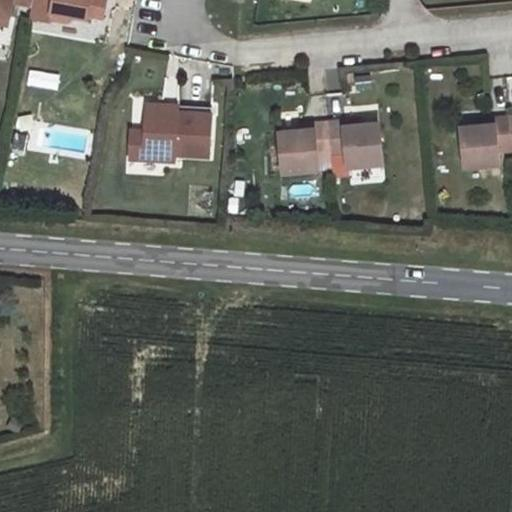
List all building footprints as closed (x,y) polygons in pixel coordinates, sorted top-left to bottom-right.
[(0,0),(0,14),(10,16),(13,1),(12,0),(0,0)] [(104,18),(107,0),(33,0),(33,4),(30,18),(50,22),(51,20),(68,23),(74,17),(89,20),(90,16),(104,18)] [(0,23),(8,25),(10,16),(0,14),(0,23)] [(211,115),(211,108),(146,105),(146,111),(211,115)] [(209,157),(211,115),(146,111),(145,132),(144,153),(159,154),(159,161),(174,161),(175,155),(209,157)] [(500,165),(499,151),(511,150),(511,135),(510,118),(494,119),(495,125),(480,126),(461,128),(465,169),(500,165)] [(383,165),(379,124),(361,126),(346,127),(345,121),(329,123),(332,155),(334,169),(334,177),(349,176),(348,168),(383,165)] [(332,155),(329,123),(313,124),(314,130),(299,131),(280,133),(284,174),(320,170),(318,156),(332,155)] [(144,153),(145,132),(131,131),(129,159),(159,161),(159,154),(144,153)] [(334,169),(332,155),(318,156),(320,170),(334,169)]
